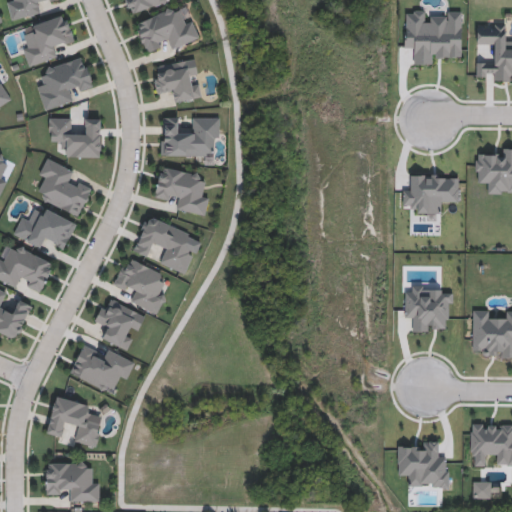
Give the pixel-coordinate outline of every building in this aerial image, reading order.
[(52,0),(39,2),(41,14),(11,19),(7,0),(52,0)] [(172,0),(173,1),(128,13),(124,0),(172,0)] [(134,23),(177,6),(183,22),(192,19),(200,37),(170,49),(168,44),(146,52),(134,23)] [(25,26),(66,13),(74,40),(54,46),(58,57),(28,66),(22,45),(31,43),(25,26)] [(73,101),(44,109),(39,91),(47,89),(41,68),(84,56),(93,84),(70,91),(73,101)] [(160,64),(195,58),(202,96),(173,101),(171,91),(157,94),(153,75),(161,73),(160,64)] [(0,79),(12,99),(0,106),(0,79)] [(101,157),(59,157),(60,139),(49,139),(49,116),(71,116),(71,132),(82,132),(82,118),(101,118),(101,157)] [(160,155),(161,116),(180,116),(180,127),(191,127),(192,116),(219,116),(219,146),(212,146),(212,156),(160,155)] [(0,177),(7,180),(0,197),(0,152),(9,157),(0,177)] [(79,216),(39,199),(47,179),(39,175),(46,157),(75,169),(71,179),(91,188),(79,216)] [(174,209),(177,198),(154,193),(160,165),(205,174),(201,195),(210,197),(206,215),(174,209)] [(77,222),(65,248),(45,238),(41,247),(12,234),(21,216),(29,220),(34,210),(41,213),(44,207),(77,222)] [(131,251),(146,214),(199,235),(185,272),(131,251)] [(16,287),(0,279),(0,249),(10,253),(14,244),(54,261),(41,290),(18,281),(16,287)] [(158,314),(129,301),(134,291),(114,283),(125,256),(166,273),(158,293),(165,296),(158,314)] [(0,287),(7,290),(0,308),(13,313),(18,299),(32,304),(18,339),(0,331),(0,287)] [(147,315),(138,335),(136,334),(129,351),(101,338),(106,327),(94,322),(103,303),(110,307),(114,299),(147,315)] [(69,374),(82,344),(103,353),(106,347),(136,360),(128,379),(119,376),(111,393),(69,374)] [(47,433),(55,396),(94,404),(91,417),(103,419),(97,446),(74,441),(77,430),(66,428),(64,437),(47,433)] [(46,491),(46,461),(90,461),(90,481),(100,481),(100,500),(68,500),(68,491),(46,491)]
